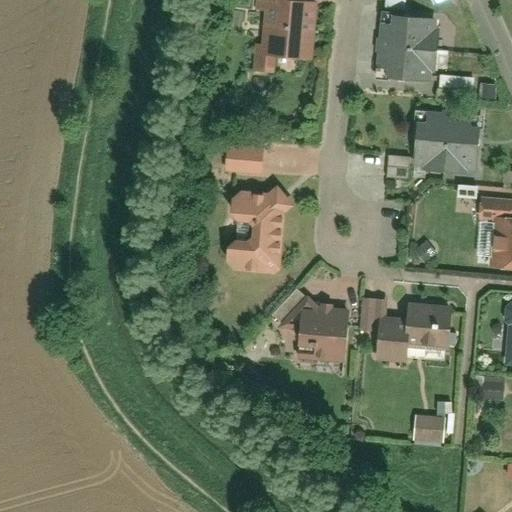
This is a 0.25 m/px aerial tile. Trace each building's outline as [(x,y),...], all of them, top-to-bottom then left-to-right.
[(246,57),(270,58),(271,46),(306,47),(307,0),(262,0),(261,29),(247,28),(246,57)] [(377,0),(371,64),(426,70),(468,75),(469,59),(427,54),(432,3),(400,0),(377,0)] [(410,168),(477,176),(484,120),(417,112),(410,168)] [(220,159),(253,160),(254,135),(221,134),(220,159)] [(389,176),(410,177),(410,155),(389,154),(389,176)] [(283,271),(292,183),(225,176),(222,204),(242,206),(240,231),(220,229),(217,264),(283,271)] [(482,250),(511,252),(511,201),(509,201),(510,182),(466,179),(464,213),(485,214),(482,250)] [(285,343),(340,352),(345,320),(376,325),(380,298),(382,286),(345,280),(343,290),(295,282),(285,343)] [(420,329),(452,335),(458,298),(416,291),(414,304),(380,298),(376,325),(373,347),(416,353),(420,329)] [(438,430),(443,406),(410,400),(405,423),(438,430)]
